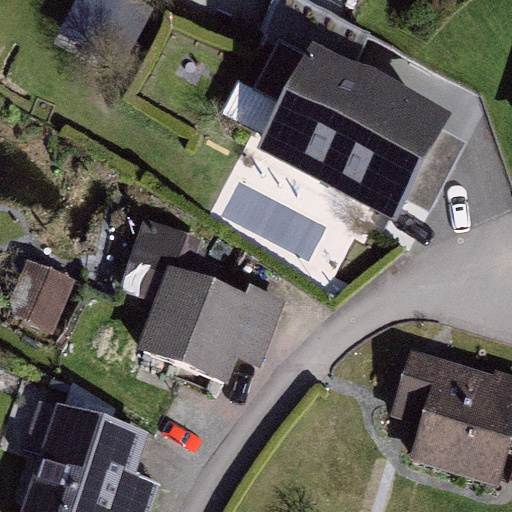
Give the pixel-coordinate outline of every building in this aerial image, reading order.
[(464,149),(283,50),(245,120),(425,219),(464,149)] [(166,309),(148,357),(227,387),(237,361),(252,367),(269,324),(180,290),(194,252),(152,236),(130,296),(166,309)] [(30,274),(10,318),(50,335),(70,292),(30,274)] [(511,408),(511,396),(419,369),(404,419),(432,427),(421,461),(490,481),(511,408)] [(54,460),(36,511),(116,511),(138,446),(46,415),(34,453),(54,460)]
